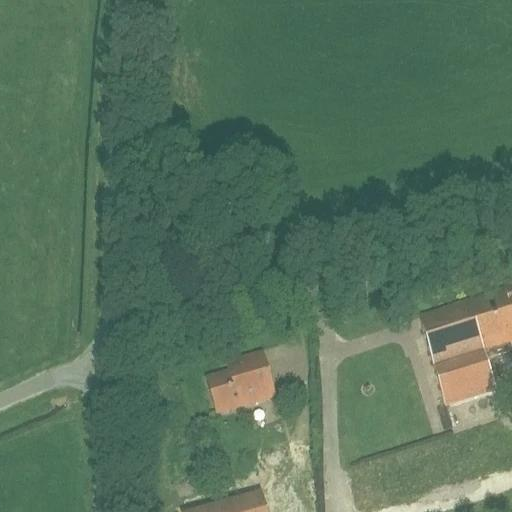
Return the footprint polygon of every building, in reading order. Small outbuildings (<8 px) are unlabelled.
[(247,289),(255,253),(207,243),(199,279),(247,289)] [(511,283),(503,286),(505,292),(419,319),(446,406),(495,391),(485,360),(511,352),(509,347),(511,346),(511,283)] [(301,301),(292,302),(295,323),(304,321),(301,301)] [(207,381),(215,410),(217,415),(233,411),(275,399),(270,380),(263,356),(246,361),(224,367),(227,376),(207,381)] [(357,472),(365,503),(396,495),(398,504),(412,501),(410,493),(479,474),(475,458),(501,451),(505,467),(511,465),(511,446),(508,431),(357,472)] [(511,475),(368,509),(368,511),(473,511),(511,503),(511,475)]
